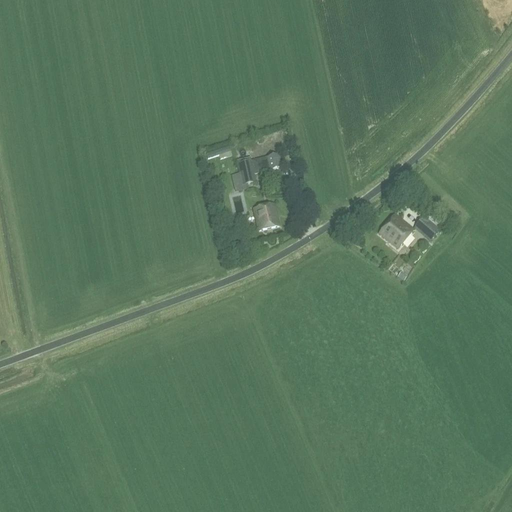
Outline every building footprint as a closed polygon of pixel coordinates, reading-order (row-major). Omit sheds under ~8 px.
[(267,159),(252,162),(255,175),(269,172),(282,169),(279,156),(267,158),(267,159)] [(252,162),(238,165),(240,174),(242,185),(248,184),(256,182),(255,175),(252,162)] [(259,232),(279,227),(274,206),(254,211),(259,232)] [(401,246),(413,232),(395,217),(380,235),(398,250),(398,249),(402,252),(405,249),(401,246)] [(413,230),(429,244),(440,231),(424,217),(413,230)] [(438,219),(434,224),(439,227),(442,222),(438,219)] [(432,251),(445,238),(439,233),(427,247),(432,251)] [(401,274),(398,277),(403,282),(407,278),(401,274)]
